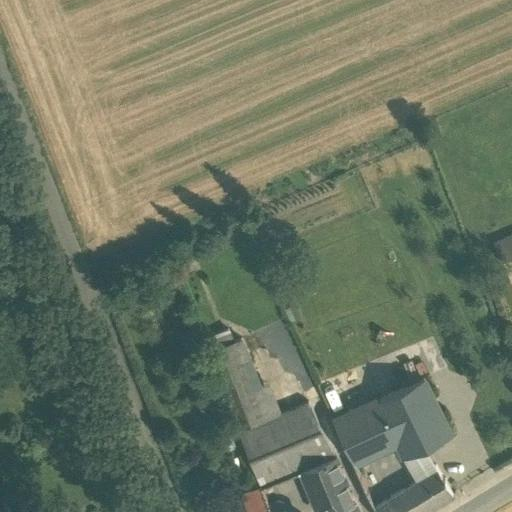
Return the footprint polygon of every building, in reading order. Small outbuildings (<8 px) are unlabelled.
[(511,234),(494,242),(502,262),(511,258),(511,234)] [(228,327),(204,337),(209,350),(233,340),(228,327)] [(233,340),(209,350),(239,428),(279,412),(267,382),(260,385),(241,337),(233,340)] [(424,377),(380,398),(398,439),(406,455),(451,433),(424,377)] [(380,398),(334,419),(353,460),(370,452),(398,439),(380,398)] [(279,412),(239,428),(248,451),(261,484),(262,485),(335,456),(309,400),(279,412)] [(261,484),(248,451),(239,454),(252,488),(261,484)] [(390,495),(370,452),(353,460),(374,505),(375,504),(390,495)] [(335,456),(262,485),(271,511),(308,511),(320,507),(351,495),(335,456)] [(453,493),(437,467),(416,480),(432,506),(453,493)] [(390,495),(375,504),(379,511),(421,511),(432,506),(416,480),(390,495)] [(252,488),(240,493),(248,511),(271,511),(262,485),(261,484),(252,488)] [(358,511),(351,495),(320,507),(326,511),(358,511)]
